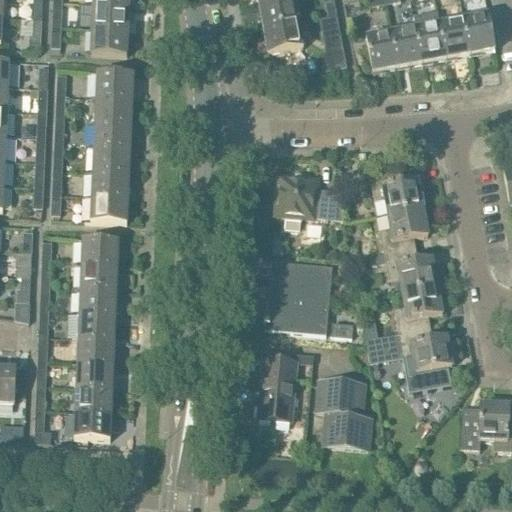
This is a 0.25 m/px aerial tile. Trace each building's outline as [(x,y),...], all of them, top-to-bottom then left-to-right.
[(129,11),(128,0),(93,0),(93,9),(129,11)] [(294,3),(293,0),(256,0),(259,9),(294,3)] [(385,8),(384,0),(378,0),(369,2),(371,10),(385,8)] [(259,9),(263,33),(298,26),(294,3),(259,9)] [(32,24),(41,25),(42,4),(33,4),(32,24)] [(327,21),(336,19),(333,5),(325,6),(327,21)] [(127,36),(129,11),(93,9),(92,34),(127,36)] [(51,31),(60,32),(61,11),(52,11),(51,31)] [(437,16),(413,20),(415,32),(421,67),(446,63),(439,28),(437,16)] [(327,21),(320,22),(322,32),(323,32),(327,34),(339,32),(336,19),(327,21)] [(469,58),(494,54),(488,19),(463,23),(469,58)] [(446,63),(469,58),(463,23),(439,28),(446,63)] [(41,25),(32,24),(31,45),(40,45),(41,25)] [(298,26),(263,33),(268,58),(303,51),(298,26)] [(60,32),(51,31),(50,52),(60,52),(60,32)] [(397,72),(421,67),(415,32),(391,37),(397,72)] [(126,60),(127,36),(92,34),(91,59),(126,60)] [(397,72),(391,37),(365,41),(372,76),(397,72)] [(328,57),(316,68),(317,71),(317,76),(346,71),(345,66),(343,54),(328,57)] [(0,65),(0,90),(7,91),(8,65),(0,65)] [(38,93),(47,93),(48,73),(38,72),(38,93)] [(97,76),(95,102),(132,104),(133,78),(97,76)] [(56,100),(65,100),(66,80),(57,80),(56,100)] [(47,93),(38,93),(37,113),(46,113),(47,93)] [(65,100),(56,100),(55,120),(64,121),(65,100)] [(95,102),(94,127),(131,128),(132,104),(95,102)] [(36,143),(45,143),(46,123),(36,122),(36,143)] [(94,127),(93,152),(130,153),(131,128),(94,127)] [(53,150),(63,150),(63,130),(54,130),(53,150)] [(45,143),(36,143),(35,163),(44,164),(45,143)] [(63,150),(53,150),(52,170),(62,171),(63,150)] [(93,152),(92,176),(128,178),(130,153),(93,152)] [(34,192),(43,192),(44,172),(34,172),(34,192)] [(401,175),(369,181),(368,181),(373,206),(384,204),(386,219),(423,212),(418,185),(403,188),(401,175)] [(508,212),(511,211),(511,175),(502,178),(508,212)] [(92,176),(91,204),(127,205),(128,178),(92,176)] [(343,226),(339,209),(336,195),(335,196),(318,194),(319,183),(276,178),(272,222),(285,223),(284,232),(286,234),(297,235),(299,233),(300,224),(315,226),(315,223),(343,226)] [(51,202),(60,203),(61,182),(52,182),(51,202)] [(43,192),(34,192),(33,212),(42,213),(43,192)] [(60,203),(51,202),(50,223),(59,223),(60,203)] [(126,228),(127,205),(91,204),(90,227),(126,228)] [(383,261),(416,255),(413,243),(428,240),(423,212),(386,219),(389,234),(379,236),(383,261)] [(22,257),(31,257),(32,237),(22,236),(22,257)] [(117,270),(118,245),(82,244),(81,268),(117,270)] [(41,266),(50,267),(51,246),(42,246),(41,266)] [(416,255),(383,261),(388,285),(398,283),(401,299),(437,292),(432,264),(418,267),(416,255)] [(31,257),(22,257),(21,277),(30,278),(31,257)] [(50,267),(41,266),(40,287),(49,287),(50,267)] [(265,335),(325,341),(331,273),(271,267),(267,314),(264,314),(264,320),(266,320),(265,335)] [(116,295),(117,270),(81,268),(80,293),(116,295)] [(20,287),(19,307),(29,308),(30,287),(20,287)] [(398,339),(430,333),(428,322),(442,320),(437,292),(401,299),(404,313),(393,315),(398,339)] [(115,320),(116,295),(80,293),(79,318),(115,320)] [(39,316),(48,316),(49,296),(40,295),(39,316)] [(48,316),(39,316),(38,336),(47,336),(48,316)] [(114,345),(115,320),(79,318),(78,343),(114,345)] [(374,326),(363,329),(365,345),(375,344),(377,343),(374,326)] [(331,328),(330,341),(352,343),(353,330),(331,328)] [(430,333),(398,339),(402,363),(402,364),(405,378),(409,397),(449,389),(446,372),(452,371),(446,343),(432,345),(430,333)] [(365,345),(369,369),(402,363),(398,339),(377,343),(375,344),(365,345)] [(113,369),(114,345),(78,343),(77,367),(113,369)] [(37,365),(46,366),(47,345),(38,345),(37,365)] [(301,360),(301,372),(313,372),(313,361),(301,360)] [(46,366),(37,365),(36,386),(45,386),(46,366)] [(257,424),(292,427),(297,368),(262,365),(257,424)] [(112,394),(113,369),(77,367),(75,393),(112,394)] [(15,372),(0,371),(0,407),(14,408),(15,372)] [(322,451),(368,455),(370,424),(361,423),(364,390),(319,386),(316,417),(326,418),(322,451)] [(111,419),(112,394),(75,393),(74,417),(111,419)] [(35,415),(44,416),(45,396),(36,395),(35,415)] [(511,456),(511,424),(506,424),(507,410),(478,408),(478,413),(460,413),(459,454),(478,455),(478,445),(493,445),(493,456),(511,456)] [(44,416),(35,415),(34,436),(43,436),(44,416)] [(73,443),(109,445),(111,419),(74,417),(73,443)] [(13,438),(0,437),(0,446),(12,447),(13,438)]
